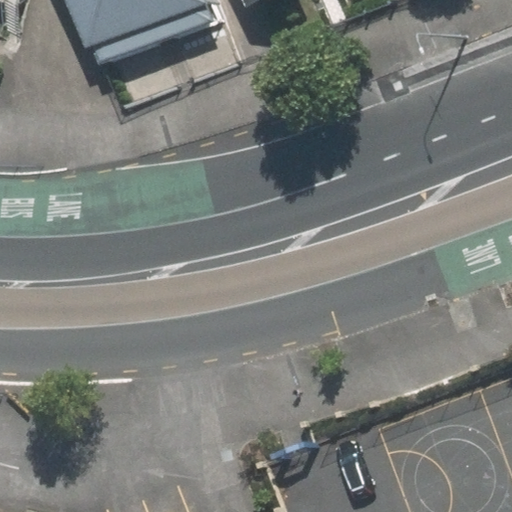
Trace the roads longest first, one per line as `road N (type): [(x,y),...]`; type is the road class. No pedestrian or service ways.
road 1 (primary): [(0,283),(195,266),(390,214),(511,166)]
road 2 (unknown): [(182,475),(511,406)]
